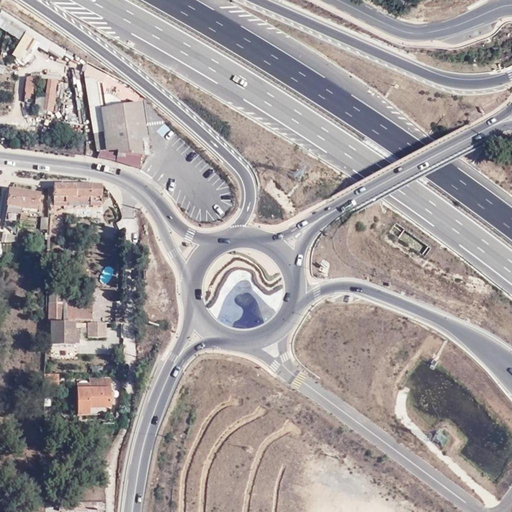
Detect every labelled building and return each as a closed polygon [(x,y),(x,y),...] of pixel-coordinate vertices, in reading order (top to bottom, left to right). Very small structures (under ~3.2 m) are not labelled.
[(60,59),(66,49),(0,10),(0,27),(19,39),(11,53),(27,63),(37,46),(60,59)] [(32,91),(33,76),(26,75),(24,90),(32,91)] [(83,78),(98,169),(100,169),(106,168),(105,155),(115,153),(116,157),(142,158),(139,142),(146,141),(141,106),(108,112),(104,112),(99,84),(83,78)] [(47,88),(43,112),(53,114),(57,81),(49,79),(47,88)] [(103,83),(99,84),(104,112),(108,112),(103,83)] [(34,111),(43,112),(47,88),(37,86),(34,111)] [(104,208),(104,187),(104,186),(103,186),(87,184),(70,184),(54,185),(53,186),(46,185),(46,206),(68,207),(68,204),(93,205),(93,207),(104,208)] [(20,212),(21,207),(34,209),(36,195),(9,190),(5,219),(18,221),(20,212)] [(22,231),(33,233),(37,216),(26,214),(22,231)] [(6,240),(17,241),(18,225),(7,224),(6,240)] [(50,304),(67,305),(68,297),(63,297),(63,288),(60,288),(60,282),(53,281),(53,288),(50,288),(50,304)] [(67,305),(50,304),(50,321),(92,322),(92,305),(67,305)] [(115,321),(124,320),(123,309),(115,309),(115,321)] [(79,338),(87,338),(106,338),(106,325),(87,324),(87,329),(80,329),(80,333),(74,333),(74,324),(51,323),(50,346),(74,347),(79,347),(79,346),(79,338)] [(56,376),(45,376),(45,390),(59,390),(59,376),(56,376)] [(108,410),(107,382),(91,382),(91,386),(90,391),(76,391),(76,418),(90,418),(91,409),(108,410)] [(90,418),(108,419),(108,410),(91,409),(90,418)] [(43,431),(26,432),(26,449),(44,449),(43,431)]
